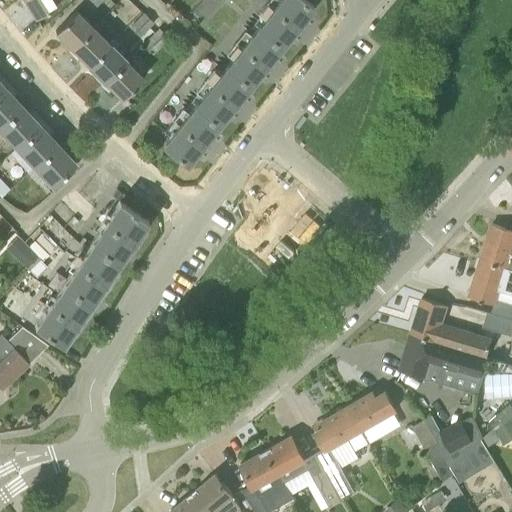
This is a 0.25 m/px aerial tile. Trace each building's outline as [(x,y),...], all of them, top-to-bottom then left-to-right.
[(61,1),(59,0),(24,0),(35,17),(61,1)] [(93,10),(102,0),(86,0),(84,2),(93,10)] [(219,0),(202,0),(193,11),(203,20),(220,0),(219,0)] [(258,27),(270,36),(281,45),(313,6),(304,0),(271,0),(260,14),(265,18),(258,27)] [(72,48),(93,27),(76,10),(55,31),(72,48)] [(140,36),(153,22),(144,14),(131,27),(140,36)] [(72,48),(89,65),(110,44),(93,27),(72,48)] [(250,85),(281,45),(270,36),(258,27),(250,36),(245,32),(237,43),(228,53),(233,57),(226,66),(250,85)] [(169,38),(159,29),(143,45),(153,55),(169,38)] [(89,65),(105,81),(126,60),(110,44),(89,65)] [(126,60),(105,81),(122,98),(143,77),(126,60)] [(195,105),(207,114),(218,124),(250,85),(226,66),(219,74),(214,70),(197,92),(202,96),(195,105)] [(0,90),(0,127),(22,106),(4,87),(0,90)] [(187,163),(218,124),(207,114),(195,105),(188,114),(183,110),(165,131),(170,135),(163,144),(187,163)] [(40,126),(22,106),(0,127),(0,128),(17,147),(40,126)] [(17,147),(35,166),(58,144),(40,126),(17,147)] [(76,164),(58,144),(35,166),(53,185),(76,164)] [(119,202),(105,222),(91,243),(105,252),(119,262),(147,221),(119,202)] [(511,230),(492,224),(481,260),(511,269),(511,230)] [(119,262),(105,252),(91,243),(63,284),(91,303),(119,262)] [(469,296),(494,303),(495,300),(500,283),(508,285),(507,287),(511,288),(511,269),(481,260),(469,296)] [(35,325),(49,335),(63,344),(91,303),(63,284),(35,325)] [(422,298),(411,334),(487,357),(492,340),(458,330),(457,333),(440,328),(447,305),(422,298)] [(511,319),(491,312),(487,311),(483,326),(511,335),(511,333),(511,319)] [(48,345),(30,332),(23,327),(8,341),(2,335),(0,336),(0,387),(1,389),(48,345)] [(487,357),(411,334),(400,370),(438,382),(443,364),(481,376),(487,357)] [(373,391),(347,405),(361,429),(396,409),(385,390),(376,396),(373,391)] [(326,449),(329,447),(335,457),(341,467),(358,458),(353,451),(369,442),(361,429),(347,405),(322,420),(325,425),(316,431),(326,449)] [(451,466),(475,444),(481,438),(470,416),(434,435),(447,459),(451,466)] [(413,425),(435,466),(442,480),(455,474),(451,466),(447,459),(434,435),(426,419),(413,425)] [(284,482),(309,468),(305,458),(292,435),(266,449),(284,481),(284,482)] [(481,438),(475,444),(451,466),(455,474),(460,482),(495,461),(481,438)] [(284,481),(266,449),(240,463),(251,482),(254,487),(256,486),(260,494),(270,510),(294,497),(284,482),(284,481)] [(335,457),(322,464),(327,473),(333,483),(342,498),(355,490),(341,467),(335,457)] [(329,505),(342,498),(333,483),(327,473),(322,464),(310,471),(329,505)] [(193,492),(209,511),(239,511),(239,510),(241,508),(231,496),(233,495),(216,473),(193,492)] [(256,511),(266,511),(270,510),(260,494),(256,486),(254,487),(251,482),(241,488),(254,508),(256,511)] [(170,511),(171,511),(209,511),(193,492),(170,511)]
